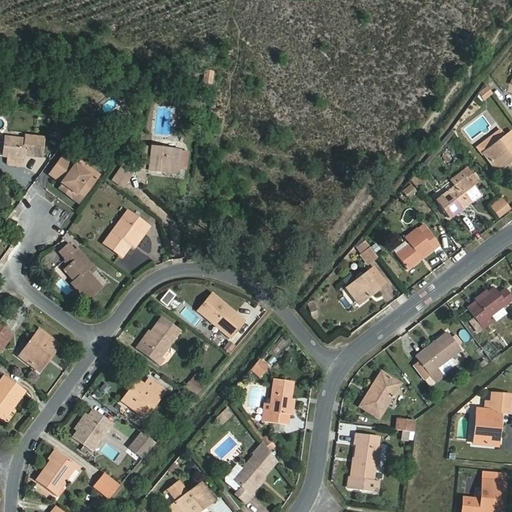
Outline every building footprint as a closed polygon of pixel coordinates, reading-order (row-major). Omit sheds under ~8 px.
[(491,99),(486,91),(479,98),(484,104),(491,99)] [(80,118),(71,130),(79,136),(84,129),(94,130),(95,120),(80,118)] [(485,155),(497,172),(511,160),(511,159),(511,135),(511,134),(505,139),(485,155)] [(485,155),(505,139),(502,135),(481,151),(485,155)] [(7,157),(7,165),(22,166),(23,155),(23,151),(28,151),(28,156),(41,157),(43,138),(25,136),(25,139),(10,138),(7,157)] [(142,169),(156,171),(156,167),(178,169),(180,150),(144,146),(142,169)] [(185,169),(187,151),(180,151),(178,168),(185,169)] [(94,180),(62,156),(48,174),(61,184),(58,188),(70,197),(78,202),(94,180)] [(96,166),(84,157),(77,167),(94,180),(97,176),(92,172),(96,166)] [(499,174),(511,164),(511,159),(511,160),(497,172),(499,174)] [(132,175),(122,167),(112,180),(122,188),(132,175)] [(467,177),(442,196),(435,201),(447,218),(454,213),(479,194),(467,177)] [(488,207),(498,219),(510,209),(500,197),(488,207)] [(122,255),(130,244),(140,230),(144,233),(149,226),(129,210),(105,241),(122,255)] [(140,230),(130,244),(134,247),(144,233),(140,230)] [(397,255),(408,269),(439,245),(428,230),(422,235),(418,230),(406,240),(409,245),(397,255)] [(363,241),(353,248),(366,266),(376,259),(363,241)] [(67,243),(63,247),(70,255),(74,251),(67,243)] [(63,247),(58,252),(65,259),(70,255),(63,247)] [(77,248),(75,251),(90,267),(92,265),(77,248)] [(70,283),(85,301),(101,287),(90,276),(89,277),(84,272),(90,267),(75,251),(74,251),(70,255),(65,259),(64,260),(68,264),(63,270),(73,281),(70,283)] [(359,307),(369,299),(368,295),(376,289),(384,284),(373,269),(346,290),(359,307)] [(368,295),(369,299),(378,293),(376,289),(368,295)] [(493,290),(487,294),(475,303),(466,310),(480,330),(491,322),(488,319),(511,301),(511,295),(507,290),(499,296),(493,290)] [(475,303),(487,294),(485,292),(474,301),(475,303)] [(197,311),(211,323),(213,320),(226,332),(224,334),(229,339),(243,323),(212,295),(197,311)] [(138,351),(162,318),(158,315),(133,348),(138,351)] [(180,331),(162,318),(138,351),(158,365),(163,360),(160,357),(180,331)] [(213,320),(211,323),(224,334),(226,332),(213,320)] [(18,355),(34,367),(44,353),(48,356),(58,343),(37,329),(18,355)] [(7,332),(0,341),(0,349),(11,335),(7,332)] [(447,333),(423,351),(427,355),(418,361),(433,381),(442,374),(437,368),(449,359),(460,350),(457,346),(451,338),(447,333)] [(460,344),(454,336),(451,338),(457,346),(460,344)] [(227,341),(222,349),(229,354),(235,346),(227,341)] [(209,347),(203,359),(216,365),(222,353),(209,347)] [(423,351),(415,357),(418,361),(427,355),(423,351)] [(44,353),(34,367),(38,370),(48,356),(44,353)] [(258,358),(248,370),(258,378),(268,367),(258,358)] [(454,365),(449,359),(437,368),(442,374),(454,365)] [(193,397),(204,383),(193,374),(182,388),(193,397)] [(399,386),(381,375),(361,408),(378,419),(399,386)] [(0,419),(22,392),(4,379),(0,383),(0,419)] [(136,382),(122,401),(145,418),(165,392),(149,380),(144,387),(136,382)] [(273,380),(270,404),(268,412),(272,413),(271,423),(286,425),(287,415),(289,399),(291,382),(273,380)] [(490,415),(477,415),(474,445),(497,448),(499,416),(510,416),(511,397),(491,396),(491,405),(490,415)] [(268,412),(270,404),(264,404),(262,422),(271,423),(272,413),(268,412)] [(477,411),(477,415),(490,415),(491,405),(484,404),(483,411),(477,411)] [(225,407),(213,418),(221,426),(232,415),(225,407)] [(105,421),(91,411),(87,417),(77,431),(72,439),(90,452),(105,430),(101,427),(105,421)] [(87,417),(84,415),(74,429),(77,431),(87,417)] [(396,419),(395,430),(413,433),(414,421),(396,419)] [(105,430),(110,424),(105,421),(101,427),(105,430)] [(154,443),(140,432),(127,448),(141,459),(154,443)] [(411,441),(412,433),(400,432),(399,440),(411,441)] [(378,481),(379,464),(381,448),(382,437),(357,435),(356,446),(359,447),(356,479),(354,479),(353,488),(384,492),(384,482),(378,481)] [(260,476),(276,458),(264,442),(242,467),(238,462),(224,475),(224,479),(245,502),(252,495),(250,491),(262,480),(260,476)] [(50,462),(58,453),(55,450),(47,459),(50,462)] [(35,481),(50,492),(57,483),(61,486),(77,466),(58,453),(50,462),(35,481)] [(119,485),(104,474),(93,488),(107,499),(119,485)] [(499,511),(500,505),(505,506),(507,483),(481,480),(480,500),(473,500),(463,499),(462,511),(499,511)] [(197,506),(207,496),(195,483),(183,493),(174,482),(165,490),(174,501),(167,507),(170,511),(196,511),(200,509),(197,506)] [(57,483),(50,492),(55,495),(61,486),(57,483)] [(96,495),(88,504),(97,511),(105,501),(96,495)] [(211,500),(207,496),(197,506),(200,509),(211,500)] [(209,505),(214,511),(231,511),(221,497),(209,505)]
